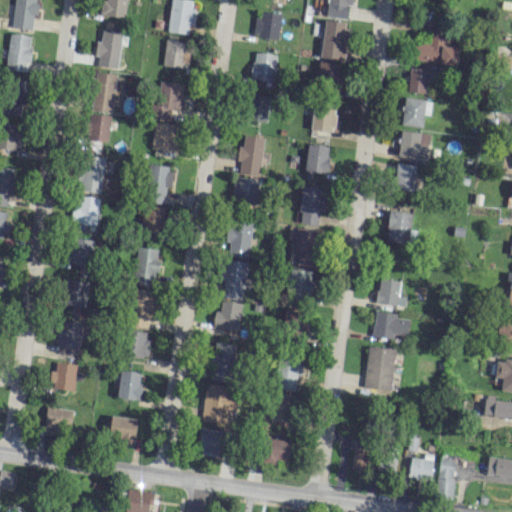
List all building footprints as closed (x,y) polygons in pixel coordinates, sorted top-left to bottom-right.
[(34,0),(13,0),(11,27),(33,29),(35,4),(34,4),(34,0)] [(126,0),(100,0),(99,15),(124,17),(126,0)] [(192,25),(193,0),(169,0),(167,31),(187,33),(188,24),(192,25)] [(327,0),(325,15),(347,19),(350,0),(327,0)] [(277,39),(281,13),(257,10),(254,35),(277,39)] [(347,22),(324,19),(319,56),(342,60),(347,22)] [(121,30),(100,28),(99,42),(95,41),(94,57),(119,59),(121,30)] [(459,47),(445,45),(446,33),(425,30),(424,39),(414,38),(411,59),(456,65),(459,47)] [(28,71),(30,34),(8,33),(6,70),(28,71)] [(163,66),(186,67),(187,41),(164,40),(163,66)] [(274,53),(252,51),(251,79),(272,80),(274,53)] [(342,66),(320,60),(314,82),(336,88),(342,66)] [(407,91),(424,93),(427,68),(409,67),(407,91)] [(111,112),(115,74),(95,71),(91,109),(111,112)] [(24,79),(5,80),(5,114),(20,114),(20,104),(25,104),(24,79)] [(183,83),(158,80),(154,117),(170,118),(171,109),(180,110),(183,83)] [(265,122),(269,97),(250,94),(246,119),(265,122)] [(429,114),(430,100),(403,97),(401,125),(421,127),(422,114),(429,114)] [(333,108),(312,106),(310,129),(332,131),(333,108)] [(110,116),(90,113),(86,138),(107,141),(110,116)] [(20,123),(0,122),(0,148),(20,149),(20,123)] [(174,151),(176,123),(152,122),(151,149),(174,151)] [(425,162),(429,133),(400,130),(396,158),(425,162)] [(236,172),(259,174),(262,137),(243,135),(242,146),(239,145),(236,172)] [(325,173),(329,146),(307,143),(303,170),(325,173)] [(99,193),(105,158),(82,154),(77,189),(99,193)] [(394,189),(413,189),(414,164),(395,163),(394,189)] [(165,186),(169,187),(171,165),(148,164),(146,201),(164,202),(165,186)] [(0,204),(11,205),(12,167),(0,166),(0,204)] [(259,179),(234,175),(230,201),(254,205),(259,179)] [(318,225),(325,189),(303,185),(297,221),(318,225)] [(96,224),(99,197),(73,195),(70,222),(96,224)] [(163,231),(164,207),(141,206),(140,231),(163,231)] [(386,241),(408,242),(410,211),(388,210),(386,241)] [(247,257),(252,223),(227,220),(224,241),(229,242),(227,255),(247,257)] [(287,237),(293,238),(291,250),(296,251),(295,263),(306,265),(307,256),(314,256),(317,231),(288,226),(287,237)] [(94,241),(70,236),(66,261),(90,266),(94,241)] [(157,248),(135,247),(133,283),(155,284),(157,248)] [(242,299),(246,261),(225,259),(221,297),(242,299)] [(310,295),(311,270),(290,269),(288,294),(310,295)] [(398,296),(399,280),(378,278),(375,303),(404,306),(405,296),(398,296)] [(86,280),(66,279),(64,305),(85,307),(86,280)] [(154,290),(132,289),(131,318),(152,319),(154,290)] [(240,302),(220,300),(219,310),(214,310),(212,328),(237,330),(240,302)] [(307,310),(284,309),(283,337),(306,338),(307,310)] [(371,335),(392,339),(393,332),(406,334),(408,319),(395,317),(396,313),(375,310),(371,335)] [(87,337),(89,324),(59,319),(55,347),(79,351),(81,336),(87,337)] [(511,320),(498,319),(496,341),(511,343),(511,320)] [(148,331),(125,330),(124,356),(147,357),(148,331)] [(235,343),(212,343),(211,378),(234,379),(235,343)] [(389,390),(394,349),(367,345),(362,386),(389,390)] [(500,390),(511,391),(511,359),(496,357),(493,377),(501,378),(500,390)] [(295,390),(295,373),(301,373),(302,359),(279,358),(278,389),(295,390)] [(49,386),(72,390),(76,364),(56,361),(54,370),(52,370),(49,386)] [(138,400),(142,373),(120,369),(116,397),(138,400)] [(201,420),(232,423),(236,386),(205,383),(201,420)] [(269,420),(290,421),(292,394),(270,393),(269,420)] [(511,418),(511,400),(484,398),(482,415),(511,418)] [(73,410),(46,406),(43,428),(69,432),(73,410)] [(136,418),(110,415),(108,439),(134,441),(136,418)] [(221,456),(225,431),(200,428),(196,452),(221,456)] [(265,463),(276,463),(276,460),(288,461),(289,439),(266,438),(265,463)] [(367,469),(370,443),(352,441),(349,468),(367,469)] [(376,471),(394,474),(396,454),(379,452),(376,471)] [(423,458),(409,457),(408,477),(431,479),(432,453),(423,453),(423,458)] [(449,499),(456,459),(440,456),(433,496),(449,499)] [(511,476),(511,458),(487,456),(485,474),(511,476)] [(14,472),(0,469),(0,485),(12,487),(14,472)] [(124,511),(146,511),(147,503),(152,504),(153,491),(126,490),(124,511)]
